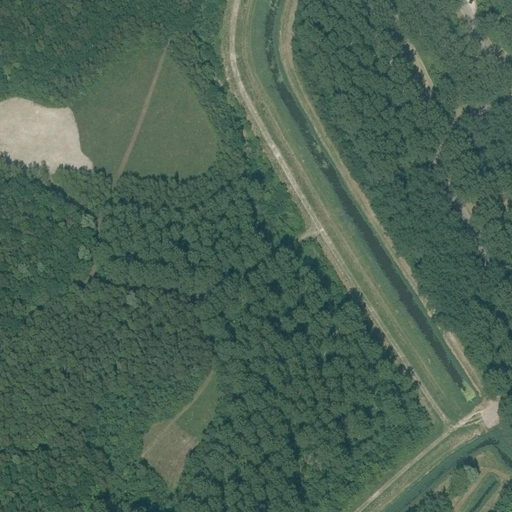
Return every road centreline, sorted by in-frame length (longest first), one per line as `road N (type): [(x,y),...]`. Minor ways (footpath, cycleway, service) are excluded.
road 1 (track): [(491,410),(296,91),(284,63),(291,0)]
road 2 (unclassified): [(511,301),(437,158),(438,128)]
road 3 (unclassified): [(438,128),(511,92),(459,0)]
road 4 (unclassified): [(371,0),(438,128)]
